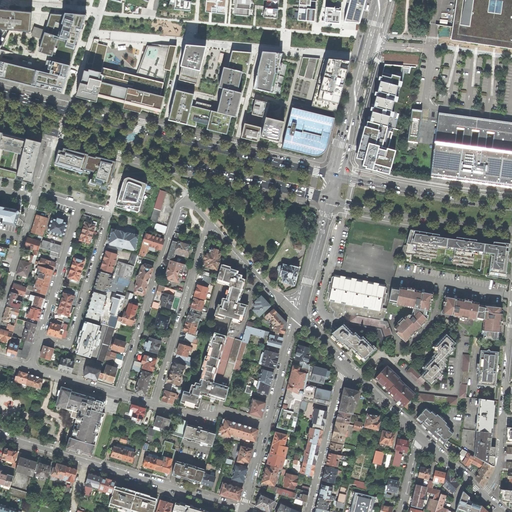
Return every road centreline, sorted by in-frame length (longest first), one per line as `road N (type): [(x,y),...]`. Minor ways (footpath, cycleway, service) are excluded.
road 1 (primary): [(56,133),(328,200)]
road 2 (residential): [(0,435),(243,510)]
road 3 (residential): [(183,201),(118,393)]
road 4 (residential): [(154,404),(210,221)]
road 5 (primary): [(328,200),(511,230)]
road 6 (primary): [(511,207),(334,176)]
road 7 (residential): [(108,214),(69,342),(39,337)]
road 8 (residential): [(309,511),(344,363)]
road 9 (residential): [(80,206),(39,337)]
road 10 (tertiary): [(365,54),(334,176)]
road 11 (residential): [(37,194),(0,310)]
